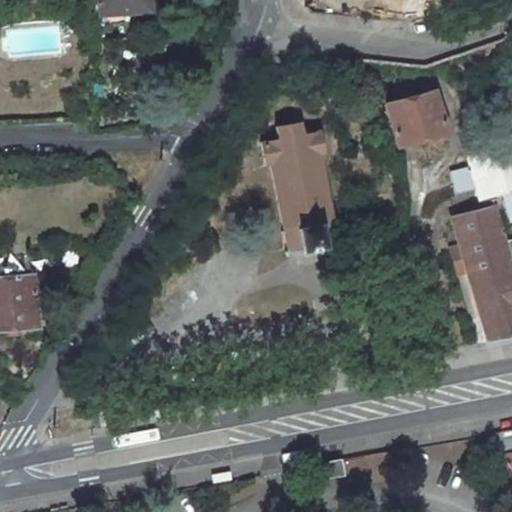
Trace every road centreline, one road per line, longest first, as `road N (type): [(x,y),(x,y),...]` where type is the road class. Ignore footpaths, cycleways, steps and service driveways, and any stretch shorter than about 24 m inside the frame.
road 1 (residential): [(198,133),(0,460)]
road 2 (primary): [(0,480),(270,426)]
road 3 (residential): [(269,16),(430,42),(486,31),(511,5)]
road 4 (primary): [(270,426),(511,379)]
road 5 (residential): [(0,141),(198,133)]
road 6 (residential): [(280,494),(339,493),(442,511)]
road 7 (residential): [(269,16),(198,133)]
